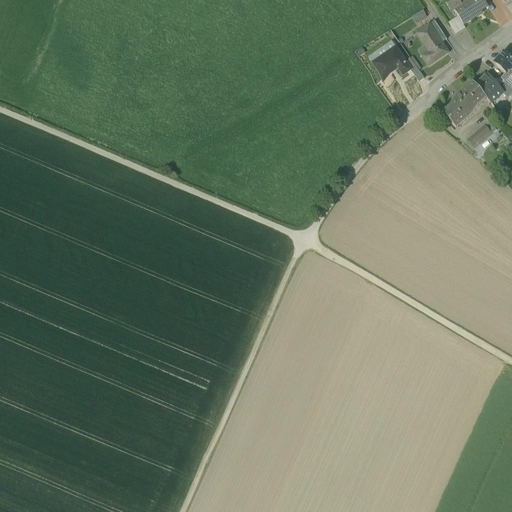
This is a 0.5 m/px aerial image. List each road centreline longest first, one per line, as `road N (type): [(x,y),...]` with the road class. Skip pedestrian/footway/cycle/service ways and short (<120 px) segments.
road 1 (track): [(0,106),(305,238)]
road 2 (track): [(305,238),(177,511)]
road 3 (track): [(511,356),(305,238)]
road 4 (track): [(305,238),(360,155),(395,120)]
road 5 (residential): [(395,120),(511,30)]
